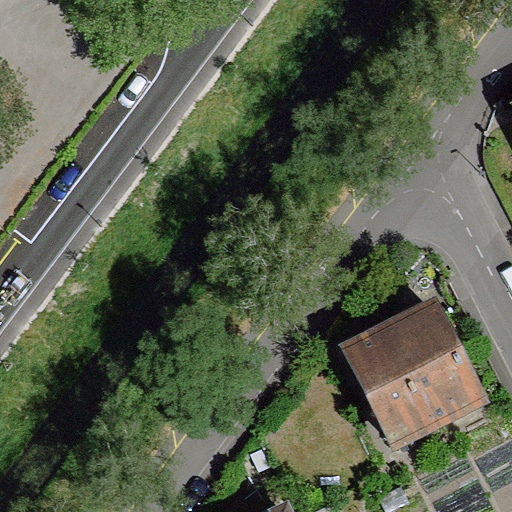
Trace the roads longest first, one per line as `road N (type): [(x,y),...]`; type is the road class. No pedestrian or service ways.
road 1 (unclassified): [(152,511),(420,150)]
road 2 (residential): [(0,295),(221,0)]
road 3 (residential): [(420,150),(511,334)]
road 4 (unclassified): [(420,150),(511,30)]
